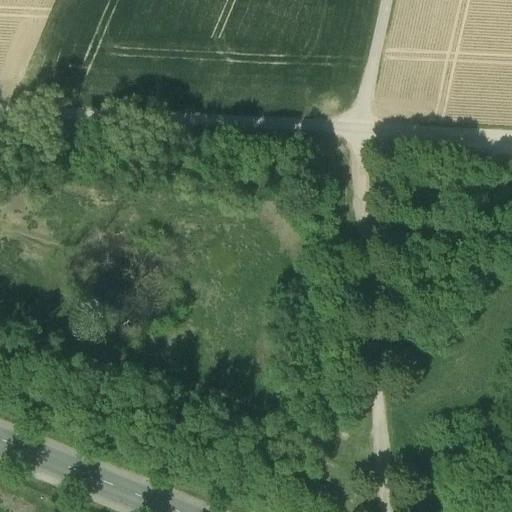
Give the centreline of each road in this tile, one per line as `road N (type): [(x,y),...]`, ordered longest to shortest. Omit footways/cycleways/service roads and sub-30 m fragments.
road 1 (track): [(388,511),(359,126),(386,0)]
road 2 (track): [(511,135),(0,110)]
road 3 (track): [(384,467),(330,447),(289,274)]
road 4 (unclassified): [(184,511),(0,443)]
